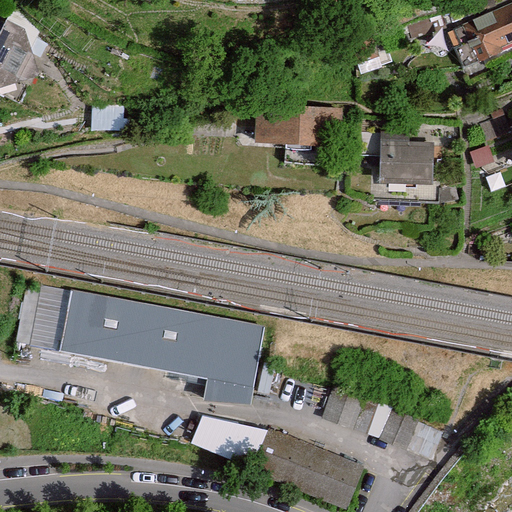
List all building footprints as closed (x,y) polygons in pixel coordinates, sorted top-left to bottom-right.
[(511,7),(463,29),(477,60),(511,44),(511,7)] [(21,8),(0,14),(0,99),(45,85),(21,8)] [(330,109),(257,106),(255,143),(328,146),(330,109)] [(437,143),(385,142),(384,183),(436,185),(437,143)] [(15,343),(61,351),(73,290),(28,283),(15,343)] [(266,327),(73,290),(61,351),(207,379),(254,388),(266,327)] [(254,388),(207,379),(204,401),(252,405),(254,388)] [(322,418),(432,459),(443,433),(392,406),(332,389),(322,418)] [(253,469),(268,430),(202,415),(191,444),(253,469)] [(365,466),(269,428),(268,430),(253,469),(252,472),(347,510),(365,466)]
